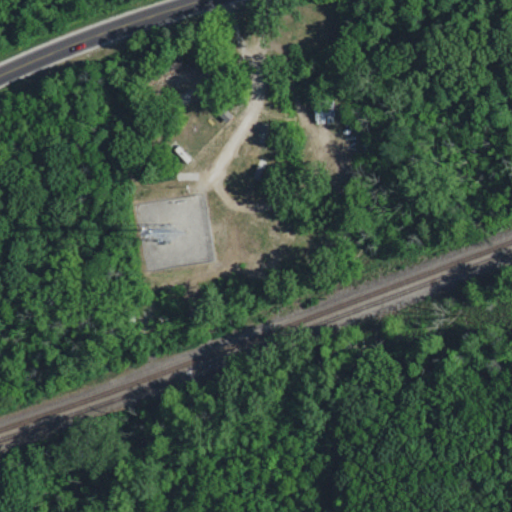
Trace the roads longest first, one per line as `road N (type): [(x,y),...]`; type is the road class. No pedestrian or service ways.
road 1 (residential): [(228,0),(251,97),(228,147),(220,205),(230,225),(248,234),(286,221),(306,166),(296,112),(267,62),(260,0)]
road 2 (secondary): [(0,69),(158,0)]
